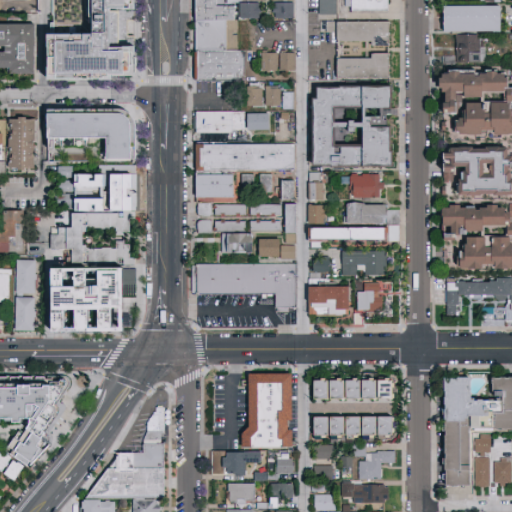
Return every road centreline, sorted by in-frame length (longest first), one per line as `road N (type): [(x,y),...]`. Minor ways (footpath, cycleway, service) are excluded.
road 1 (residential): [(422,511),(418,0)]
road 2 (residential): [(162,353),(511,348)]
road 3 (secondary): [(162,353),(123,382),(55,475),(55,489)]
road 4 (residential): [(0,95),(169,94)]
road 5 (residential): [(162,353),(189,386),(190,511)]
road 6 (secondary): [(68,487),(162,353)]
road 7 (tertiary): [(0,352),(162,353)]
road 8 (secondary): [(167,285),(168,149)]
